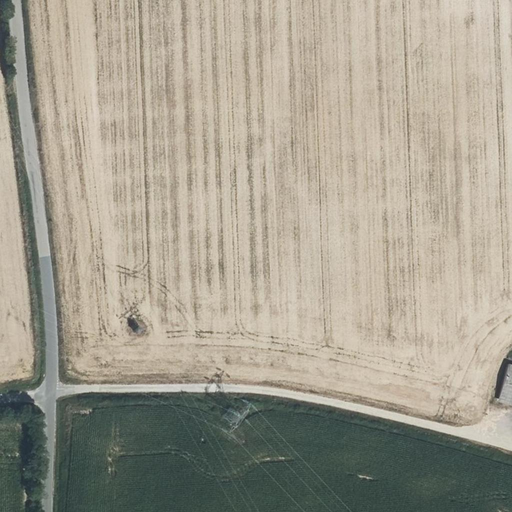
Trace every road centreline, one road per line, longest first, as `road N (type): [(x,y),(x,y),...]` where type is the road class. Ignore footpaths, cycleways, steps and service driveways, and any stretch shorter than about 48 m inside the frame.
road 1 (track): [(48,394),(216,390),(311,401),(511,452)]
road 2 (unclassified): [(48,394),(22,0)]
